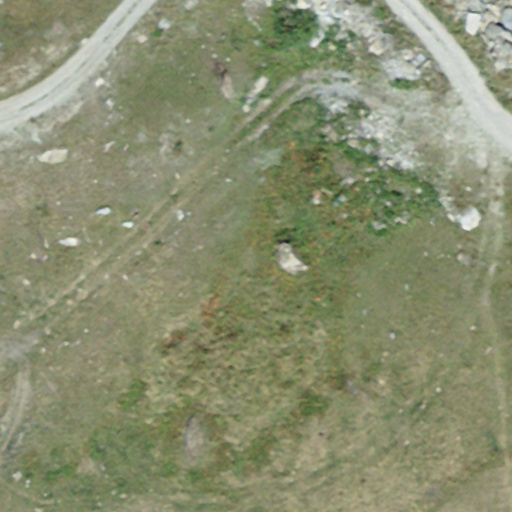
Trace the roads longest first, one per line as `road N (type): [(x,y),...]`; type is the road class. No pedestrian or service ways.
road 1 (track): [(0,118),(17,121),(157,0)]
road 2 (track): [(384,0),(488,126),(511,138)]
